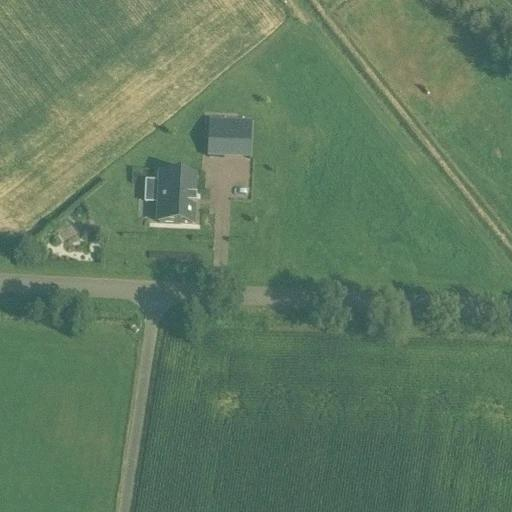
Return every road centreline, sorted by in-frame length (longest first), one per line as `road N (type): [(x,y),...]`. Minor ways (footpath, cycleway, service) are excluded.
road 1 (tertiary): [(0,280),(511,307)]
road 2 (unknown): [(119,511),(153,288)]
